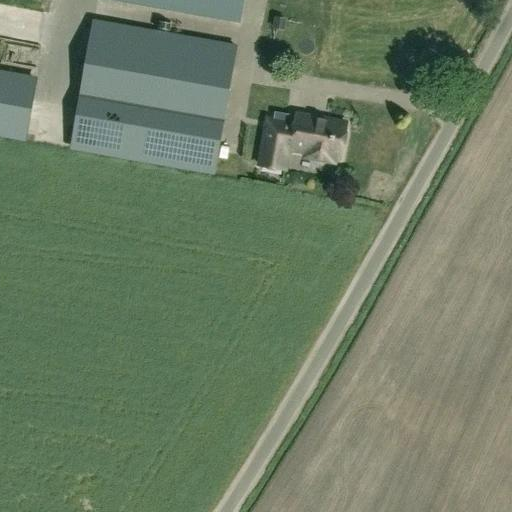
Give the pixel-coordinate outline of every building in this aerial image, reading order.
[(105,0),(239,24),(243,0),(105,0)] [(266,0),(265,33),(305,35),(306,0),(266,0)] [(237,47),(96,22),(74,148),(214,173),(237,47)] [(0,135),(25,140),(35,81),(0,74),(0,135)] [(296,116),(296,118),(286,117),(284,125),(268,123),(261,168),(286,172),(289,152),(308,155),(307,160),(335,164),(336,159),(341,160),(347,124),(296,116)]
